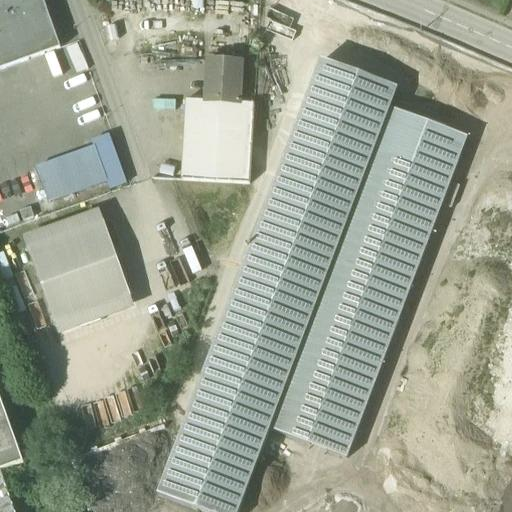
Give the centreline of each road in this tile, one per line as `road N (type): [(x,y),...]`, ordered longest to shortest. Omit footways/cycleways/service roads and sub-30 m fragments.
road 1 (unknown): [(0,345),(58,511)]
road 2 (tertiary): [(511,48),(396,0)]
